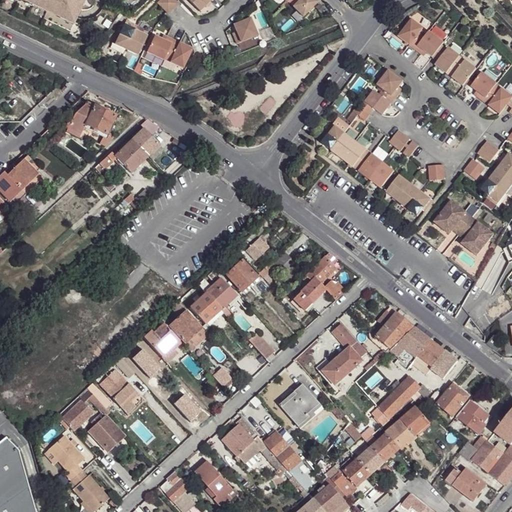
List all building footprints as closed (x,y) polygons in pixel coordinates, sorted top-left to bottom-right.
[(29,0),(63,16),(64,14),(77,20),(86,0),(29,0)] [(160,0),(158,2),(169,13),(174,7),(166,0),(160,0)] [(189,0),(202,12),(214,0),(189,0)] [(304,19),(320,4),(317,1),(316,0),(293,0),(297,3),(293,7),(304,19)] [(237,44),(258,36),(251,18),(234,25),(237,32),(233,34),(237,44)] [(400,38),(417,50),(425,39),(420,35),(424,28),(414,20),(400,38)] [(120,30),(114,42),(127,47),(137,28),(126,23),(122,31),(120,30)] [(137,28),(127,47),(140,53),(149,34),(137,28)] [(446,42),(431,31),(425,39),(417,50),(426,57),(429,54),(434,58),(443,46),(446,42)] [(148,51),(165,59),(166,57),(175,38),(165,33),(163,37),(156,34),(148,51)] [(166,57),(184,66),(191,51),(193,47),(175,38),(166,57)] [(451,48),(449,51),(443,46),(434,58),(440,62),(437,65),(447,74),(461,56),(451,48)] [(464,87),(478,69),(461,56),(447,74),(464,87)] [(388,70),(377,84),(384,89),(396,99),(403,90),(399,86),(403,81),(388,70)] [(476,95),(484,102),(498,84),(499,83),(483,72),(471,87),(478,92),(476,95)] [(511,100),(511,99),(511,95),(498,84),(484,102),(501,115),(503,112),(505,110),(511,100)] [(380,94),(375,90),(366,103),(375,110),(379,113),(383,116),(396,99),(384,89),(380,94)] [(366,103),(364,101),(359,107),(371,116),(375,110),(366,103)] [(87,125),(96,107),(87,102),(77,112),(69,127),(82,134),(87,125)] [(97,106),(96,107),(87,125),(107,135),(108,134),(114,121),(117,116),(97,106)] [(366,122),(371,116),(359,107),(354,113),(359,116),(366,122)] [(69,127),(77,112),(72,117),(67,126),(69,127)] [(158,126),(146,119),(140,125),(144,129),(151,136),(158,126)] [(117,122),(114,121),(108,134),(110,135),(117,122)] [(87,125),(82,134),(69,127),(68,130),(85,139),(87,135),(105,145),(113,138),(107,135),(87,125)] [(327,138),(323,144),(331,151),(344,135),(333,126),(325,136),(327,138)] [(151,136),(144,129),(133,140),(148,156),(159,145),(151,136)] [(400,131),(392,141),(390,143),(396,148),(405,135),(400,131)] [(344,135),(331,151),(343,160),(355,143),(344,135)] [(407,143),(410,139),(405,135),(396,148),(401,151),(404,147),(407,143)] [(148,156),(133,140),(119,153),(115,156),(115,157),(116,158),(131,173),(148,156)] [(407,156),(410,158),(412,157),(419,146),(413,142),(410,146),(408,149),(404,154),(407,156)] [(355,143),(343,160),(359,173),(371,156),(355,143)] [(483,148),(495,157),(499,151),(487,143),(483,148)] [(164,149),(159,145),(148,156),(152,160),(164,149)] [(481,156),(490,163),(495,157),(483,148),(479,154),(481,156)] [(115,156),(111,152),(95,167),(101,173),(116,158),(115,157),(115,156)] [(511,156),(510,155),(503,164),(511,170),(511,156)] [(371,156),(359,173),(370,181),(383,165),(371,156)] [(26,157),(22,160),(38,176),(42,172),(40,170),(26,157)] [(38,176),(22,160),(7,175),(4,172),(0,175),(0,193),(9,203),(13,200),(22,191),(38,176)] [(481,175),(485,170),(475,162),(473,161),(469,166),(481,175)] [(511,170),(503,164),(496,173),(511,185),(511,170)] [(381,190),(394,174),(383,165),(370,181),(381,190)] [(436,166),(437,181),(445,181),(444,166),(436,166)] [(465,172),(476,180),(481,175),(469,166),(465,172)] [(511,185),(496,173),(489,181),(505,194),(511,185)] [(38,176),(22,191),(25,194),(41,179),(38,176)] [(386,194),(397,202),(409,186),(398,178),(386,194)] [(505,194),(489,181),(482,190),(489,195),(487,198),(496,205),(505,194)] [(408,211),(420,195),(409,186),(397,202),(408,211)] [(150,194),(145,189),(135,198),(140,203),(150,194)] [(22,191),(13,200),(16,204),(25,194),(22,191)] [(129,202),(134,197),(131,193),(121,203),(124,207),(129,202)] [(424,214),(432,204),(420,195),(408,211),(416,218),(421,212),(424,214)] [(134,197),(129,202),(137,209),(141,205),(140,203),(135,198),(134,197)] [(451,201),(447,206),(455,213),(460,207),(451,201)] [(453,231),(459,235),(473,218),(460,207),(455,213),(447,206),(434,223),(450,235),(453,231)] [(486,228),(473,218),(459,235),(465,240),(462,244),(477,256),(490,240),(482,233),(486,228)] [(267,248),(257,238),(265,230),(258,223),(246,236),(234,249),(249,265),(267,248)] [(486,228),(482,233),(490,240),(494,234),(486,228)] [(337,259),(329,252),(305,276),(311,281),(293,299),(304,311),(326,289),(321,284),(319,282),(327,274),(324,271),(332,264),(337,259)] [(292,262),(283,253),(273,263),(275,266),(281,272),(292,262)] [(234,259),(230,254),(218,265),(222,269),(234,259)] [(256,278),(257,277),(242,260),(226,274),(241,291),(242,290),(256,278)] [(271,261),(266,266),(271,271),(275,266),(273,263),(271,261)] [(319,282),(321,284),(337,268),(332,264),(324,271),(327,274),(319,282)] [(269,271),(265,267),(259,273),(263,277),(269,271)] [(237,295),(221,277),(211,286),(205,292),(206,293),(221,309),(222,309),(226,305),(228,303),(237,295)] [(256,278),(242,290),(245,292),(258,280),(256,278)] [(211,286),(204,279),(198,284),(205,292),(211,286)] [(337,299),(347,290),(342,284),(340,286),(333,279),(325,286),(337,299)] [(197,293),(193,289),(186,296),(190,300),(197,293)] [(193,305),(190,307),(205,324),(207,322),(221,310),(221,309),(206,293),(193,305)] [(237,295),(228,303),(230,306),(239,298),(237,295)] [(190,307),(193,305),(186,297),(181,303),(187,310),(190,307)] [(179,317),(169,326),(185,342),(200,328),(178,303),(172,309),(179,317)] [(226,305),(222,309),(227,315),(231,311),(226,305)] [(397,313),(390,308),(378,322),(384,327),(397,313)] [(221,310),(207,322),(209,325),(224,313),(221,310)] [(413,327),(397,313),(384,327),(372,341),(383,351),(385,354),(413,327)] [(164,323),(159,319),(144,334),(148,338),(164,323)] [(170,331),(164,323),(148,338),(154,346),(170,331)] [(356,342),(341,325),(332,332),(347,349),(350,347),(356,342)] [(216,330),(212,326),(207,331),(211,335),(216,330)] [(200,328),(185,342),(191,350),(207,335),(200,328)] [(431,341),(415,328),(391,350),(399,357),(396,360),(407,370),(419,357),(431,341)] [(179,340),(170,331),(154,346),(160,352),(159,354),(159,355),(164,359),(164,360),(174,350),(172,347),(179,340)] [(248,339),(266,359),(275,350),(257,331),(248,339)] [(494,335),(486,344),(496,352),(503,343),(494,335)] [(144,341),(141,338),(135,343),(138,346),(144,341)] [(179,340),(172,347),(174,350),(182,343),(179,340)] [(151,349),(144,341),(138,346),(135,350),(126,358),(134,366),(151,349)] [(445,352),(431,341),(419,357),(432,367),(445,352)] [(366,353),(356,342),(350,347),(361,358),(366,353)] [(361,358),(350,347),(347,349),(335,360),(348,374),(363,361),(361,358)] [(135,350),(132,348),(124,356),(126,358),(135,350)] [(174,350),(164,360),(168,364),(178,354),(174,350)] [(385,354),(383,351),(374,358),(374,359),(377,362),(379,359),(385,354)] [(458,362),(445,352),(432,367),(430,370),(443,380),(458,362)] [(134,372),(120,356),(114,362),(128,378),(134,372)] [(164,360),(164,359),(159,363),(168,373),(173,369),(168,364),(164,360)] [(377,362),(374,359),(364,368),(367,371),(377,362)] [(330,364),(332,366),(324,373),(335,386),(348,374),(335,360),(330,364)] [(332,366),(330,364),(323,371),(324,373),(332,366)] [(216,374),(213,376),(226,389),(232,384),(231,378),(222,368),(216,374)] [(127,384),(114,369),(111,372),(109,374),(100,383),(113,397),(113,398),(128,384),(127,384)] [(109,374),(105,371),(96,379),(100,383),(109,374)] [(218,384),(211,376),(205,381),(212,389),(218,384)] [(420,388),(411,379),(379,408),(386,415),(389,419),(411,397),(412,397),(420,388)] [(88,388),(105,408),(112,402),(97,386),(93,382),(87,387),(88,388)] [(133,389),(128,383),(127,384),(128,384),(113,398),(113,397),(112,398),(118,404),(133,389)] [(469,396),(454,383),(437,404),(440,407),(452,417),(469,396)] [(286,403),(282,408),(299,427),(310,417),(308,414),(320,404),(303,384),(294,392),(295,392),(285,401),(286,403)] [(435,403),(439,399),(424,384),(420,388),(412,397),(416,401),(422,395),(431,405),(433,407),(435,403)] [(105,408),(88,388),(79,397),(81,399),(85,402),(89,398),(102,411),(103,413),(107,409),(105,408)] [(138,393),(133,389),(118,404),(122,408),(130,401),(138,393)] [(68,408),(60,415),(69,426),(69,427),(90,409),(85,402),(81,399),(69,410),(68,408)] [(130,401),(122,408),(127,414),(135,406),(130,401)] [(488,416),(469,401),(455,417),(478,435),(485,425),(483,424),(488,416)] [(430,423),(417,407),(401,420),(415,436),(430,423)] [(386,415),(379,408),(378,410),(384,416),(386,415)] [(384,416),(378,410),(373,414),(379,421),(384,416)] [(103,413),(102,411),(91,421),(95,424),(105,415),(103,413)] [(511,444),(511,411),(495,433),(511,446),(511,444)] [(60,415),(59,414),(55,418),(65,429),(69,426),(60,415)] [(106,416),(105,415),(95,424),(88,430),(108,451),(124,437),(106,416)] [(389,419),(386,415),(384,416),(379,421),(383,426),(389,419)] [(491,417),(489,415),(488,416),(483,424),(485,425),(491,417)] [(265,444),(264,444),(243,419),(237,424),(239,426),(223,441),(245,464),(265,444)] [(415,436),(401,420),(385,432),(387,434),(400,449),(406,444),(408,445),(416,438),(415,436)] [(361,436),(366,441),(375,433),(371,427),(361,436)] [(302,460),(278,432),(264,444),(265,444),(266,446),(276,457),(284,466),(289,471),(300,462),(302,460)] [(383,437),(378,432),(375,435),(376,436),(372,439),(376,443),(383,437)] [(400,449),(387,434),(383,437),(376,443),(372,447),(385,462),(400,449)] [(64,435),(49,448),(59,460),(69,471),(66,473),(75,484),(73,487),(83,499),(93,511),(108,497),(88,474),(87,475),(77,464),(84,458),(74,446),(69,441),(64,435)] [(366,441),(361,436),(350,446),(348,448),(353,454),(367,442),(366,441)] [(488,441),(482,437),(475,446),(480,451),(488,441)] [(345,450),(348,448),(350,446),(346,441),(341,446),(345,450)] [(511,477),(511,446),(508,451),(505,455),(495,447),(488,441),(480,451),(479,451),(472,461),(505,487),(511,477)] [(3,442),(0,443),(0,511),(32,511),(13,456),(3,442)] [(469,443),(460,453),(471,463),(472,461),(479,451),(469,443)] [(508,451),(499,443),(495,447),(505,455),(508,451)] [(276,457),(266,446),(261,451),(270,462),(271,461),(276,457)] [(385,462),(372,447),(358,459),(371,474),(385,462)] [(46,451),(56,463),(59,460),(49,448),(46,451)] [(284,466),(276,457),(271,461),(278,470),(279,470),(284,466)] [(353,463),(350,459),(340,468),(343,472),(353,463)] [(371,474),(358,459),(353,463),(343,472),(348,477),(357,487),(366,479),(371,474)] [(316,480),(300,462),(289,471),(290,472),(294,477),(302,486),(305,490),(316,480)] [(235,491),(209,463),(196,474),(209,488),(217,498),(214,501),(222,510),(233,500),(229,496),(235,491)] [(279,470),(278,470),(276,471),(283,478),(290,472),(289,471),(284,466),(279,470)] [(339,473),(335,467),(326,474),(328,475),(330,478),(331,480),(339,473)] [(453,486),(463,473),(455,467),(445,480),(453,486)] [(484,484),(466,469),(463,473),(453,486),(464,494),(465,493),(475,500),(483,490),(481,488),(484,484)] [(189,488),(175,471),(167,479),(168,481),(161,488),(174,502),(185,492),(189,488)] [(404,484),(394,472),(389,477),(399,489),(404,484)] [(345,480),(339,473),(331,480),(334,482),(337,486),(344,481),(345,480)] [(302,486),(294,477),(290,481),(298,490),(299,489),(302,486)] [(345,480),(344,481),(351,489),(345,495),(348,498),(358,489),(357,487),(348,477),(345,480)] [(331,480),(330,478),(321,485),(323,487),(326,490),(331,485),(334,482),(331,480)] [(133,488),(124,479),(119,483),(128,493),(133,488)] [(366,479),(357,487),(358,489),(363,495),(373,486),(366,479)] [(344,481),(337,486),(345,495),(351,489),(344,481)] [(334,482),(331,485),(342,498),(344,495),(341,491),(337,486),(334,482)] [(342,498),(331,485),(326,490),(322,493),(314,500),(325,511),(334,511),(339,509),(345,503),(346,502),(342,498)] [(193,492),(189,488),(185,492),(189,496),(193,492)] [(217,498),(209,488),(205,491),(214,501),(217,498)] [(189,496),(185,492),(174,502),(177,507),(189,496)] [(420,500),(411,493),(407,497),(416,504),(420,500)] [(475,500),(465,493),(464,494),(474,502),(475,500)] [(114,508),(118,503),(112,497),(108,501),(114,508)] [(311,502),(307,498),(298,506),(302,511),(311,502)] [(91,511),(93,511),(83,499),(80,502),(88,511),(91,511)] [(325,511),(314,500),(311,502),(302,511),(300,511),(325,511)] [(207,509),(202,502),(198,506),(203,511),(207,509)] [(345,511),(349,508),(345,503),(339,509),(341,511),(345,511)]
